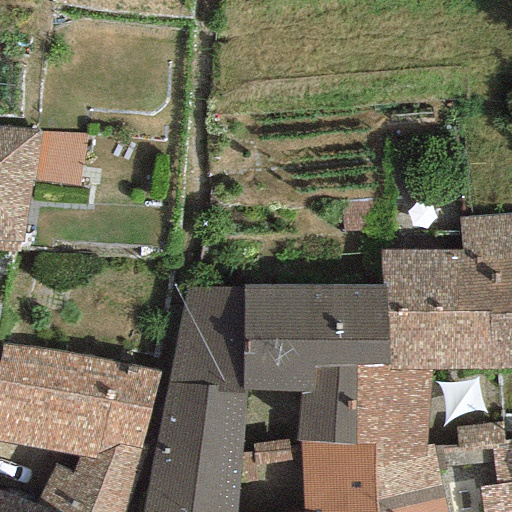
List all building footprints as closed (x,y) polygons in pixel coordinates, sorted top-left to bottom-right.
[(40,132),(0,128),(0,241),(22,243),(40,132)] [(511,211),(458,215),(459,251),(483,250),(490,368),(511,368),(511,211)] [(483,250),(459,251),(378,250),(380,286),(383,285),(389,365),(429,369),(490,368),(483,250)] [(389,365),(383,285),(380,286),(242,285),(186,286),(166,381),(241,390),(299,393),(296,443),(356,446),(354,368),(389,365)] [(159,373),(0,343),(0,441),(80,456),(72,471),(53,463),(34,505),(51,511),(122,511),(137,467),(159,373)] [(429,369),(389,365),(354,368),(356,446),(372,445),(372,467),(425,455),(425,445),(429,369)] [(236,511),(241,390),(166,381),(141,511),(236,511)] [(455,446),(432,444),(446,511),(511,511),(511,440),(506,441),(503,423),(455,427),(455,446)] [(356,446),(296,443),(301,511),(446,511),(432,444),(425,445),(425,455),(372,467),(372,445),(356,446)] [(0,511),(51,511),(34,505),(0,491),(0,511)]
